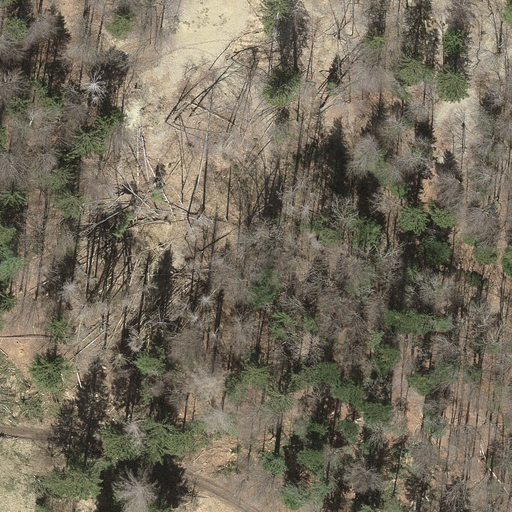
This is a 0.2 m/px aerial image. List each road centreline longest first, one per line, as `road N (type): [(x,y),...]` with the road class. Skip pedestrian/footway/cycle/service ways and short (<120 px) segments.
road 1 (track): [(0,61),(157,63),(259,92),(320,141),(429,262),(511,303)]
road 2 (track): [(250,511),(198,479),(101,443),(0,434)]
